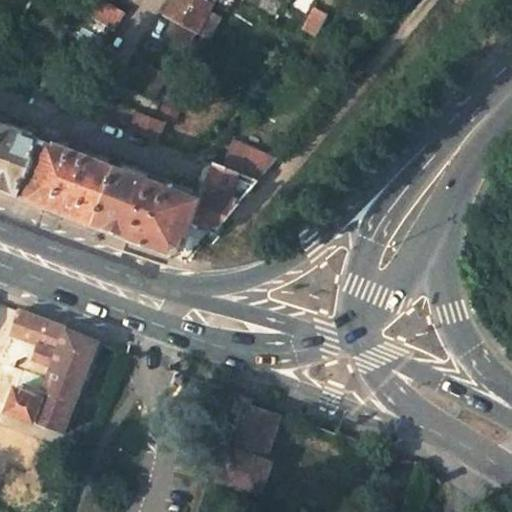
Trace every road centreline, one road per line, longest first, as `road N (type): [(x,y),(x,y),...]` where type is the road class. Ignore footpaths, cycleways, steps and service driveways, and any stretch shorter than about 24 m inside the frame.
road 1 (unknown): [(0,221),(60,143),(144,0)]
road 2 (residential): [(432,0),(271,188)]
road 3 (primary): [(0,240),(227,323)]
road 4 (primary): [(195,294),(0,222)]
road 5 (primary): [(378,211),(268,274),(195,294)]
road 6 (primary): [(511,414),(348,346)]
road 7 (primary): [(227,323),(236,342),(297,376),(379,398)]
road 8 (primary): [(511,391),(457,331),(435,246)]
road 9 (primary): [(348,346),(195,294)]
road 10 (primary): [(379,398),(511,474)]
road 11 (primary): [(378,211),(348,346)]
road 12 (primary): [(348,346),(435,246)]
road 13 (primary): [(227,323),(295,353),(348,346)]
